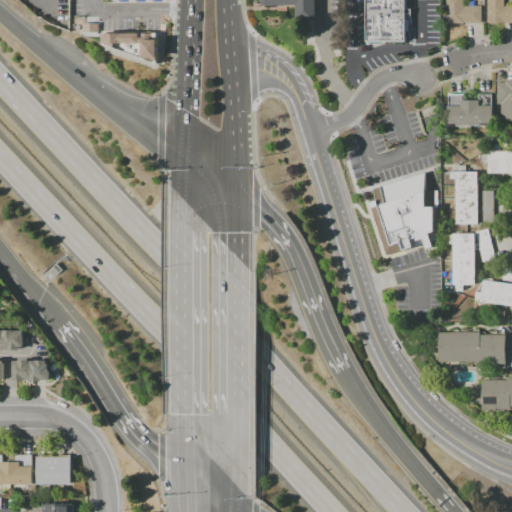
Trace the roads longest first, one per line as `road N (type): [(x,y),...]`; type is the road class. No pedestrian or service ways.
road 1 (motorway): [(402,511),(0,81)]
road 2 (motorway): [(0,159),(328,511)]
road 3 (tertiary): [(500,461),(445,432),(389,367),(308,132)]
road 4 (motorway): [(182,154),(0,14)]
road 5 (motorway): [(342,370),(282,235),(237,197)]
road 6 (primary): [(237,197),(226,0)]
road 7 (primary): [(179,216),(180,409)]
road 8 (primary): [(236,469),(237,278)]
road 9 (motorway): [(62,326),(133,432),(178,465)]
road 10 (motorway): [(453,511),(342,370)]
road 11 (tertiary): [(103,511),(98,456),(88,441),(68,427),(0,418)]
road 12 (primary): [(190,0),(182,154)]
road 13 (residential): [(422,78),(385,78),(351,114),(308,132)]
